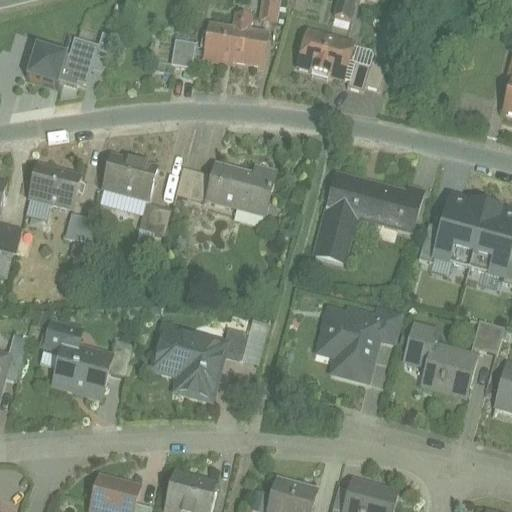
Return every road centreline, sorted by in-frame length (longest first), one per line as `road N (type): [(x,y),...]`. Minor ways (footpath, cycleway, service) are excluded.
road 1 (residential): [(0,134),(173,111),(243,112),(334,120),(511,159)]
road 2 (residential): [(449,464),(251,439),(62,447)]
